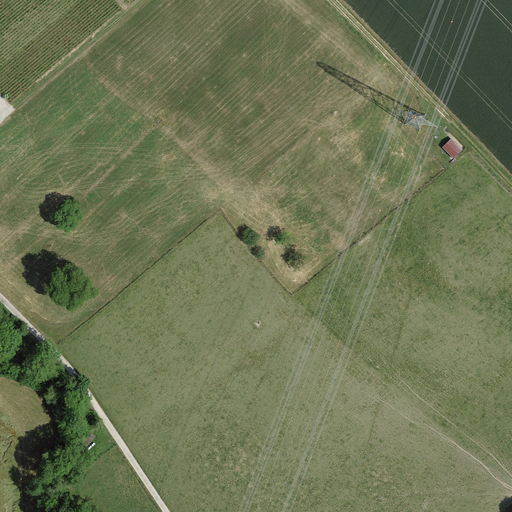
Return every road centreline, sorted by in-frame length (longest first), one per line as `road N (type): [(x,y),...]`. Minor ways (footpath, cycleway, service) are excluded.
road 1 (track): [(511,180),(333,0)]
road 2 (track): [(8,110),(14,115),(152,0)]
